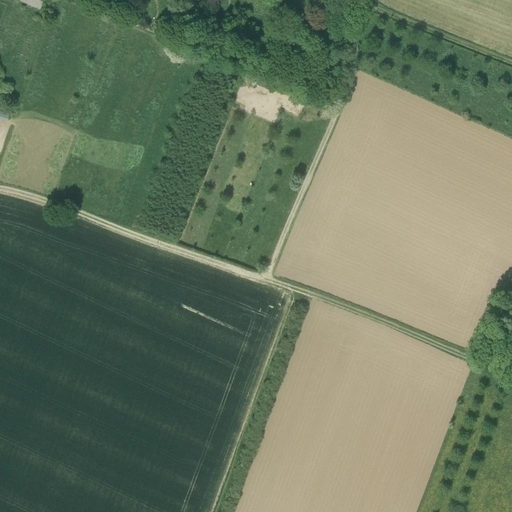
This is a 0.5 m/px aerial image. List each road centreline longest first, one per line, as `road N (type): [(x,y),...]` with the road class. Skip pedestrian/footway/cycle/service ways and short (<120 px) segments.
road 1 (track): [(363,4),(335,114),(265,279)]
road 2 (track): [(265,279),(0,187)]
road 3 (track): [(265,279),(511,376)]
road 4 (track): [(363,4),(511,62)]
